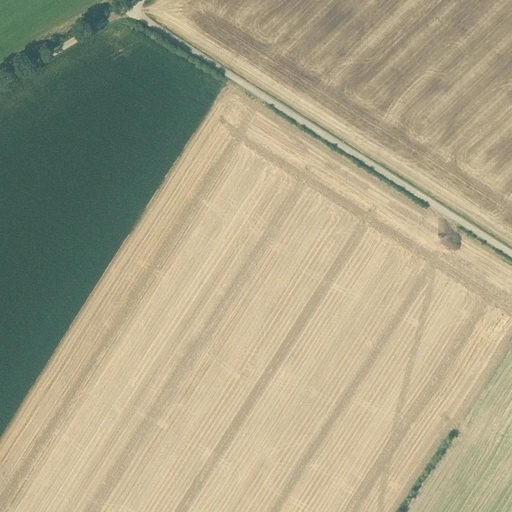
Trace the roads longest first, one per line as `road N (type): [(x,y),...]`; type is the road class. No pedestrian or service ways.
road 1 (track): [(127,10),(511,254)]
road 2 (unclassified): [(143,0),(0,88)]
